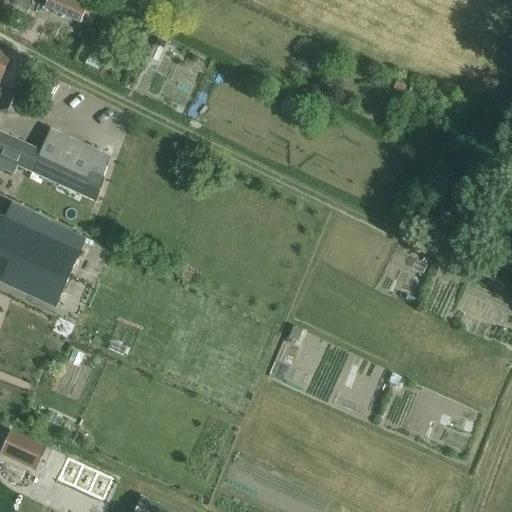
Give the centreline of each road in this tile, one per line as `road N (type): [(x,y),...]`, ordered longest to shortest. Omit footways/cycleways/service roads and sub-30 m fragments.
road 1 (track): [(511,292),(0,39)]
road 2 (track): [(465,511),(511,398)]
